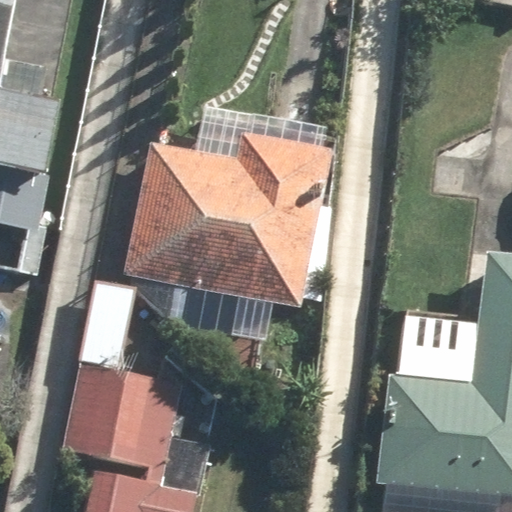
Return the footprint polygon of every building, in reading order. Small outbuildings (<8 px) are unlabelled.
[(0,0),(0,233),(33,240),(58,119),(0,106),(0,10),(2,0),(0,0)] [(196,163),(143,152),(115,281),(291,319),(329,150),(204,123),(196,163)] [(461,393),(380,384),(369,494),(511,508),(511,268),(474,264),(461,393)] [(131,297),(89,289),(73,367),(115,375),(131,297)] [(179,393),(75,371),(57,456),(140,474),(137,489),(85,478),(78,511),(186,511),(189,501),(158,495),(179,393)]
